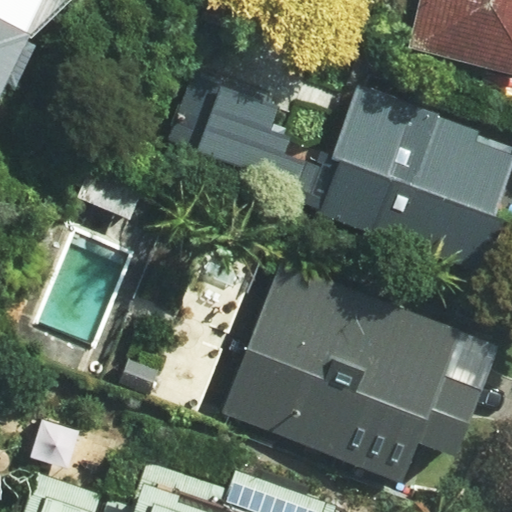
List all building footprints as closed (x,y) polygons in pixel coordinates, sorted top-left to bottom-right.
[(511,0),(417,0),(407,43),(511,69),(511,0)] [(0,72),(24,20),(0,9),(0,72)] [(511,139),(352,77),(318,164),(283,150),(300,107),(194,66),(165,141),(474,262),(511,164),(511,139)] [(414,448),(449,461),(493,344),(271,260),(215,408),(402,479),(414,448)] [(261,511),(141,463),(125,501),(50,471),(33,511),(261,511)]
